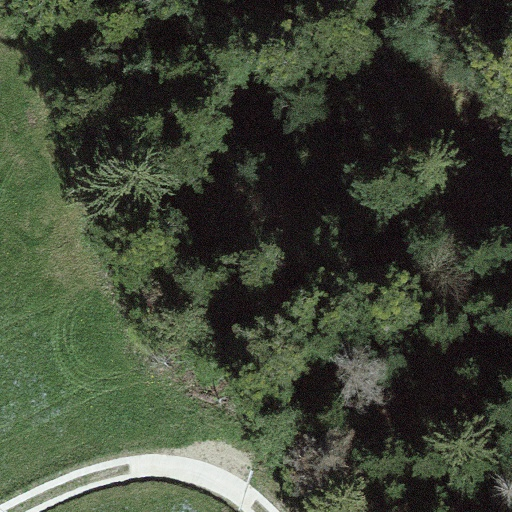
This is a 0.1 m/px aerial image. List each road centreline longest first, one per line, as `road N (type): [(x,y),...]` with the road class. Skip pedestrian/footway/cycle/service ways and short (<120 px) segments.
road 1 (track): [(511,250),(273,61),(182,0)]
road 2 (track): [(263,511),(208,474),(133,460),(72,475),(7,511)]
